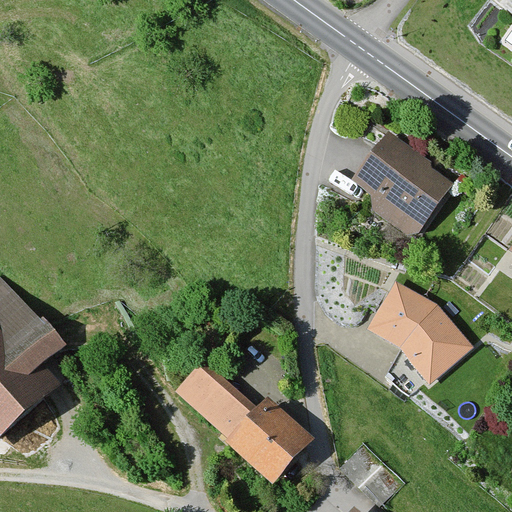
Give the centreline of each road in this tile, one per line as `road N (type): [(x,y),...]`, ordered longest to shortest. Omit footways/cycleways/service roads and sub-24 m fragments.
road 1 (residential): [(357,47),(313,134),(301,261),(309,361),(337,499),(356,511)]
road 2 (secondary): [(357,47),(511,158)]
road 3 (track): [(0,476),(81,482),(174,511)]
